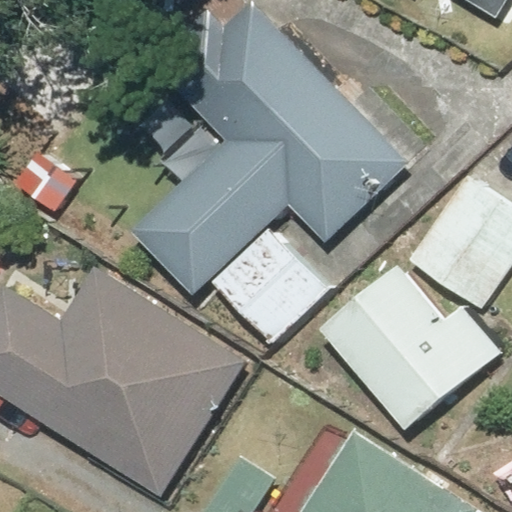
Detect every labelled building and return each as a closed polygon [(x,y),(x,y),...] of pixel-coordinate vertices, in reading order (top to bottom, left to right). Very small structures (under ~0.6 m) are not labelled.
[(349,290),(295,235),(316,214),(345,244),(431,161),(273,0),(227,0),(171,55),(249,135),(156,226),(282,356),(349,290)] [(457,0),(486,20),(500,0),(457,0)] [(511,347),(485,313),(511,291),(511,174),(510,172),(416,249),(429,265),(346,332),(430,435),(511,368),(511,347)] [(25,294),(0,333),(0,393),(176,505),(268,360),(112,262),(73,324),(25,294)] [(511,511),(511,506),(329,407),(291,476),(253,455),(222,511),(511,511)]
